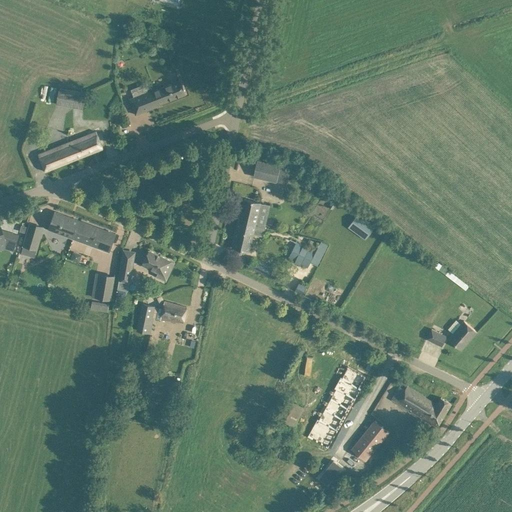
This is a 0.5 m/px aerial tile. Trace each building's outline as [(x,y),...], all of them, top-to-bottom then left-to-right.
[(159,104),(162,103),(186,94),(181,80),(150,92),(150,91),(130,98),(136,114),(159,105),(159,104)] [(58,103),(84,108),(87,91),(61,86),(58,103)] [(103,148),(96,131),(38,154),(41,162),(45,171),(103,148)] [(253,176),(277,181),(287,183),(290,168),(257,160),(253,176)] [(184,171),(182,164),(177,166),(174,168),(176,175),(184,171)] [(313,180),(323,187),(333,194),(335,190),(326,183),(316,176),(313,180)] [(244,198),(239,220),(256,224),(261,202),(244,198)] [(271,204),(261,202),(256,224),(266,227),(271,204)] [(49,229),(74,238),(80,220),(56,211),(49,229)] [(358,213),(348,228),(366,240),(376,226),(358,213)] [(74,238),(109,251),(115,233),(80,220),(74,238)] [(253,234),(256,224),(239,220),(233,247),(249,251),(252,242),(253,234)] [(37,249),(44,227),(30,223),(24,245),(37,249)] [(16,244),(5,241),(1,229),(0,225),(0,224),(0,248),(6,247),(14,250),(16,244)] [(264,237),(266,227),(256,224),(253,234),(264,237)] [(309,238),(306,244),(314,248),(317,242),(316,241),(309,238)] [(322,241),(311,262),(318,266),(329,245),(322,241)] [(296,242),(288,257),(308,267),(310,262),(315,251),(310,249),(296,242)] [(24,245),(21,253),(35,257),(37,249),(24,245)] [(134,261),(135,252),(124,250),(122,259),(117,288),(128,290),(130,281),(134,261)] [(142,264),(158,272),(157,275),(166,280),(175,262),(149,250),(142,264)] [(81,254),(73,251),(70,259),(78,262),(81,254)] [(251,261),(249,265),(286,285),(291,276),(286,273),(285,274),(283,273),(280,272),(276,269),(273,268),(270,266),(253,257),(251,261)] [(56,278),(52,271),(44,275),(48,283),(56,278)] [(100,273),(97,297),(110,299),(114,276),(100,273)] [(299,280),(294,290),(297,291),(303,294),(307,286),(308,285),(299,280)] [(138,326),(137,330),(151,333),(154,317),(160,318),(160,319),(184,322),(187,307),(164,300),(163,308),(143,303),(138,326)] [(110,303),(92,301),(91,310),(108,312),(110,303)] [(461,349),(477,331),(464,320),(448,338),(461,349)] [(442,346),(447,336),(431,328),(427,338),(442,346)] [(318,418),(308,436),(328,447),(338,429),(337,428),(353,398),(354,398),(355,399),(361,387),(360,386),(366,376),(348,366),(342,377),(341,376),(334,387),(336,388),(319,419),(318,418)] [(126,403),(131,404),(133,403),(136,388),(135,386),(130,385),(126,403)] [(437,404),(407,386),(405,389),(400,386),(393,399),(437,426),(451,403),(441,397),(437,404)] [(276,418),(296,427),(305,408),(285,398),(276,418)] [(113,419),(111,433),(118,434),(120,420),(113,419)] [(353,449),(367,460),(389,431),(376,421),(353,449)] [(322,474),(320,477),(327,483),(326,484),(327,484),(332,478),(333,476),(336,478),(341,471),(339,470),(341,466),(333,460),(325,470),(326,470),(322,474)]
